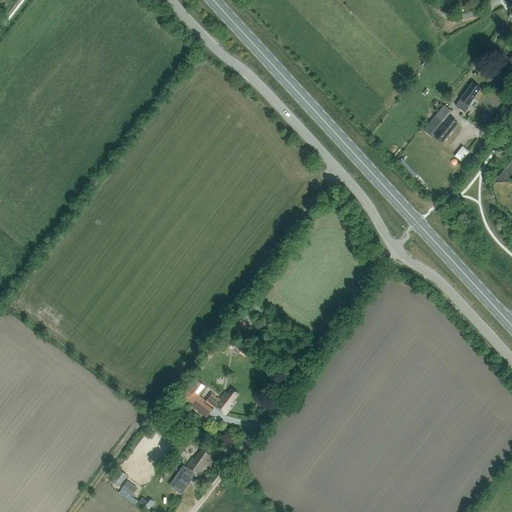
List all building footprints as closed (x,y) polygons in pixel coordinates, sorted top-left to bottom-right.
[(474,101),(472,100),(480,89),(472,83),(455,106),(465,113),(474,101)] [(432,136),(451,111),(444,105),(424,130),(432,136)] [(443,143),(459,123),(450,116),(434,136),(443,143)] [(461,161),(468,151),(461,145),(453,155),(461,161)] [(411,178),(416,174),(400,157),(395,162),(411,178)] [(501,184),(509,179),(504,170),(495,176),(501,184)] [(226,414),(235,401),(233,400),(238,393),(231,388),(227,393),(225,391),(219,400),(211,394),(206,402),(214,408),(215,406),(226,414)] [(180,397),(199,411),(204,404),(185,390),(180,397)] [(196,459),(194,457),(173,486),(181,492),(192,478),(190,477),(193,472),(198,476),(209,461),(206,459),(210,454),(202,449),(196,459)] [(119,469),(110,480),(119,487),(127,475),(119,469)] [(122,489),(131,496),(137,487),(128,480),(122,489)]
